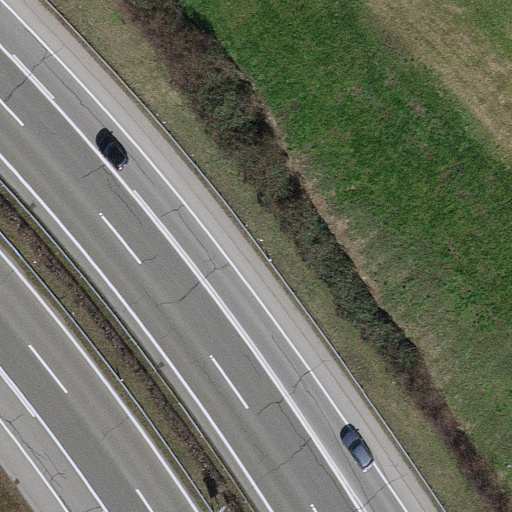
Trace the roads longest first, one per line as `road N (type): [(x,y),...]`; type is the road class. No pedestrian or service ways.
road 1 (motorway): [(356,511),(111,224)]
road 2 (motorway): [(317,511),(226,374),(111,224)]
road 3 (motorway): [(0,309),(150,511)]
road 4 (track): [(511,147),(371,0)]
road 5 (motorway): [(111,224),(0,96)]
